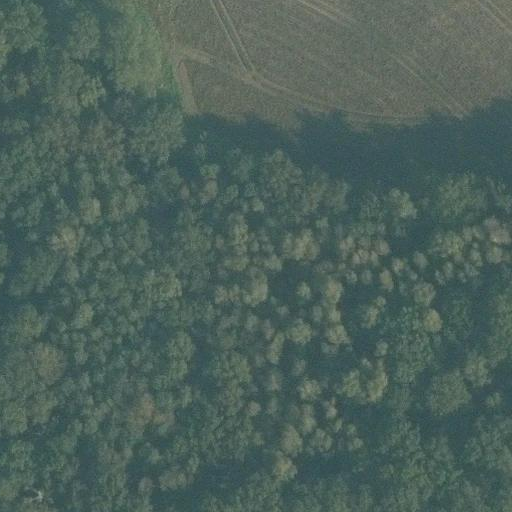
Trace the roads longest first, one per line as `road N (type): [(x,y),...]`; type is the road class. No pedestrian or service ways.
road 1 (track): [(0,140),(134,150),(237,511)]
road 2 (track): [(119,511),(0,454)]
